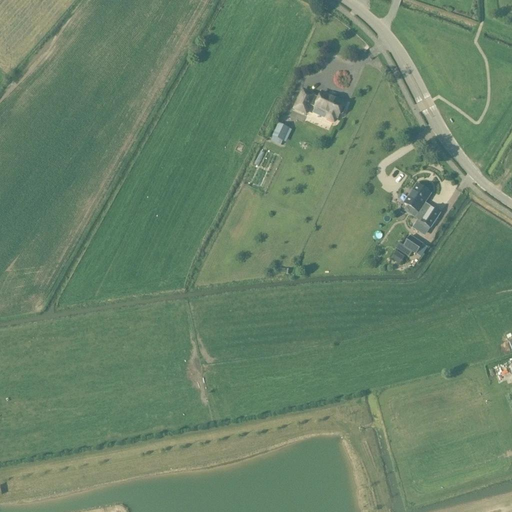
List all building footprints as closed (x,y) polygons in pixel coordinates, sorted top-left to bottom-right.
[(339,115),(341,116),(343,115),(345,110),(345,108),(343,107),(344,103),(322,93),(319,99),(314,97),(314,96),(303,91),(295,110),(306,114),(310,106),(315,108),(315,109),(329,114),(327,119),(334,122),(336,118),(338,118),(339,115)] [(289,129),(279,124),(271,141),(282,146),(289,129)] [(431,229),(440,214),(431,208),(425,204),(431,194),(417,185),(404,204),(406,205),(403,211),(415,218),(431,229)] [(409,258),(412,253),(416,255),(423,244),(410,236),(403,246),(399,243),(395,249),(409,258)] [(396,252),(391,259),(400,265),(404,258),(396,252)]
